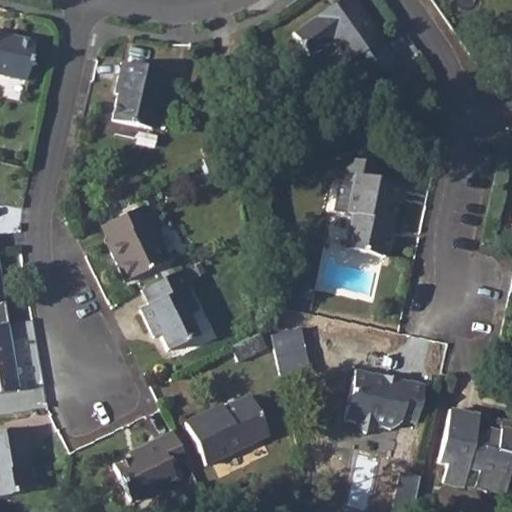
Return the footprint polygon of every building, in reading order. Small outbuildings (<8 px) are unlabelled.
[(351,0),(338,0),(294,31),(309,53),(328,40),(346,64),(347,62),(362,81),(391,60),(377,41),(380,39),(351,0)] [(0,74),(23,80),(32,41),(0,34),(0,74)] [(234,60),(221,63),(223,73),(235,71),(234,60)] [(115,94),(110,120),(150,130),(163,71),(120,62),(112,94),(115,94)] [(230,144),(198,159),(207,177),(234,165),(230,144)] [(350,215),(343,248),(385,257),(397,202),(400,202),(404,186),(354,176),(346,214),(350,215)] [(141,204),(98,225),(105,239),(103,240),(121,279),(167,257),(141,204)] [(183,267),(138,288),(146,303),(137,307),(147,327),(152,324),(156,333),(164,349),(194,334),(185,314),(195,309),(183,285),(190,281),(183,267)] [(7,322),(0,323),(0,392),(18,389),(7,322)] [(251,334),(227,346),(235,361),(258,350),(251,334)] [(353,369),(343,419),(355,421),(362,433),(373,426),(389,429),(398,424),(399,418),(414,421),(422,383),(353,369)] [(204,412),(182,423),(203,465),(266,434),(246,395),(206,415),(204,412)] [(448,408),(437,459),(445,461),(441,481),(462,485),(466,466),(478,468),(475,481),(492,485),(491,489),(505,492),(508,475),(511,475),(511,421),(500,419),(498,432),(487,429),(485,438),(473,435),(477,414),(448,408)] [(143,420),(150,437),(163,432),(156,414),(143,420)] [(26,426),(0,430),(0,494),(15,491),(14,487),(30,485),(27,462),(25,462),(22,444),(29,443),(26,426)] [(185,462),(169,430),(153,439),(155,443),(112,465),(130,500),(175,478),(170,468),(185,462)]
